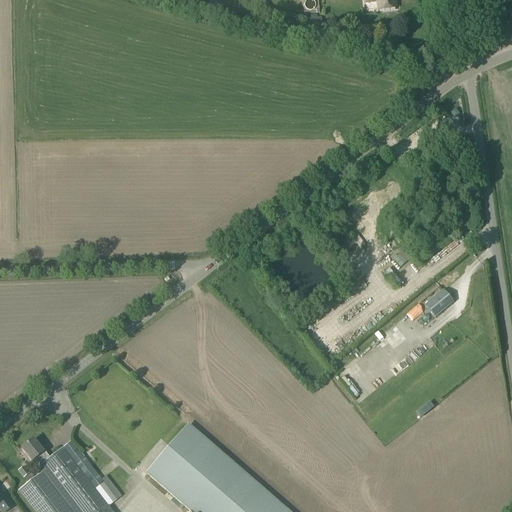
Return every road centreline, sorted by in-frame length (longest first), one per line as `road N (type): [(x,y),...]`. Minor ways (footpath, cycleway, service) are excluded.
road 1 (residential): [(147,0),(450,81)]
road 2 (unclassified): [(211,265),(450,81)]
road 3 (unclassified): [(511,363),(467,73)]
road 4 (unclassified): [(0,429),(211,265)]
road 5 (unclassified): [(0,272),(211,265)]
